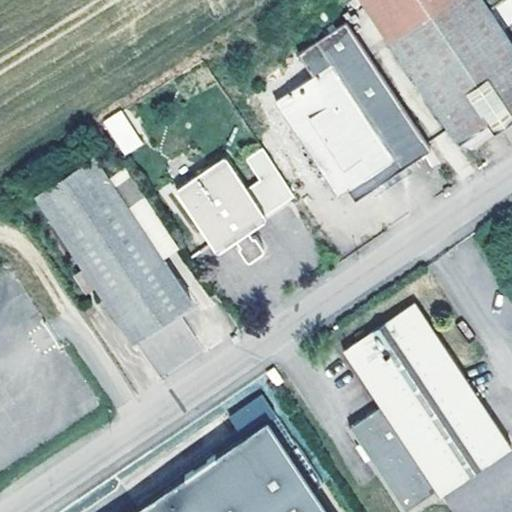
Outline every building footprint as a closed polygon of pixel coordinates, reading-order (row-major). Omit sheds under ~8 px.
[(361,0),(388,39),(446,0),(361,0)] [(457,139),(460,137),(462,140),(468,143),(476,138),(477,131),(474,127),(490,116),(486,110),(494,105),(502,100),(511,113),(511,42),(483,0),(446,0),(388,39),(457,139)] [(312,75),(276,100),(337,193),(353,182),(360,177),(367,187),(429,144),(345,19),(297,52),(312,75)] [(122,156),(142,144),(120,109),(100,121),(122,156)] [(179,186),(217,242),(231,232),(234,237),(237,242),(237,246),(244,256),(246,256),(262,246),(261,242),(255,231),(251,230),(246,222),(292,190),(260,143),(244,154),(258,175),(243,185),(223,155),(179,186)] [(34,189),(136,338),(165,318),(193,298),(162,252),(109,174),(93,150),(34,189)] [(162,252),(176,243),(124,165),(109,174),(162,252)] [(351,427),(361,442),(366,450),(371,457),(406,509),(437,488),(440,492),(510,445),(414,303),(345,349),(382,405),(351,427)] [(274,366),(267,371),(275,383),(282,379),(274,366)] [(366,450),(361,442),(352,448),(361,463),(371,457),(366,450)]
